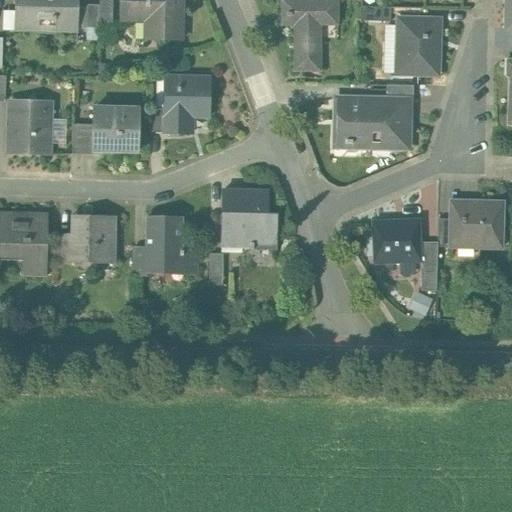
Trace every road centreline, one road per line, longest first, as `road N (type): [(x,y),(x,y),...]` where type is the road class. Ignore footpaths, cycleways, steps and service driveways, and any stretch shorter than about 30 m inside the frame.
road 1 (tertiary): [(0,363),(338,369)]
road 2 (residential): [(305,209),(462,164),(494,0)]
road 3 (residential): [(283,145),(146,191),(0,188)]
road 4 (tertiary): [(338,369),(511,368)]
road 5 (residential): [(338,369),(334,306),(305,209)]
road 6 (residential): [(283,145),(228,0)]
